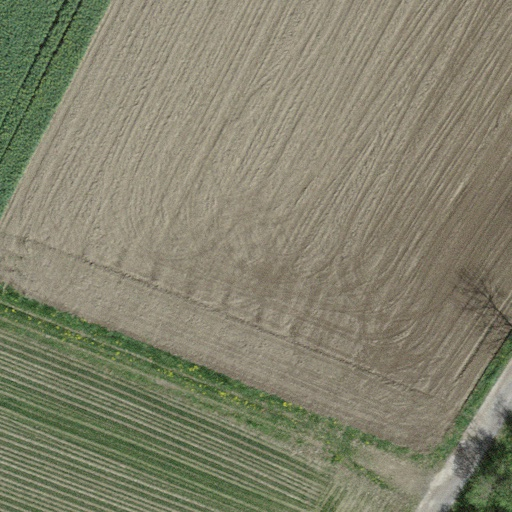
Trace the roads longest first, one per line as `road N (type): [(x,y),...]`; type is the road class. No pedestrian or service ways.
road 1 (track): [(0,315),(453,491)]
road 2 (track): [(511,402),(441,511)]
